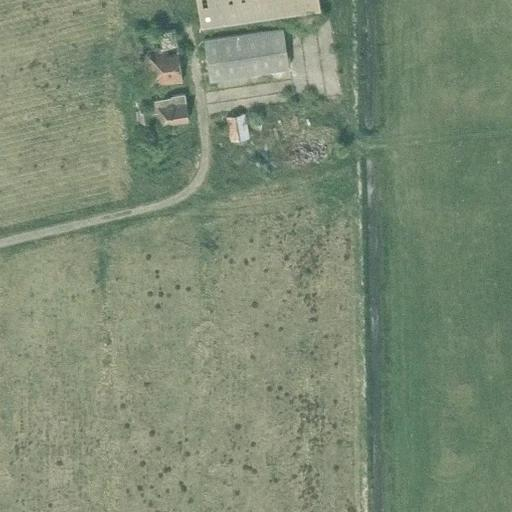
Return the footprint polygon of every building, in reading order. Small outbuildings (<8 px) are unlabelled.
[(319,0),(197,0),(201,25),(320,8),(319,0)] [(282,28),(203,39),(210,80),(289,69),(282,28)] [(175,29),(139,34),(147,87),(182,82),(175,29)] [(183,94),(151,100),(153,112),(159,112),(161,125),(187,122),(183,94)] [(142,103),(137,104),(140,124),(148,122),(146,109),(143,110),(142,103)] [(245,114),(225,117),(229,142),(250,137),(245,114)]
